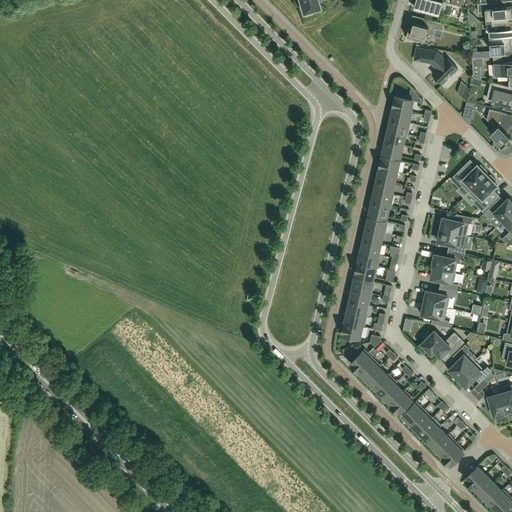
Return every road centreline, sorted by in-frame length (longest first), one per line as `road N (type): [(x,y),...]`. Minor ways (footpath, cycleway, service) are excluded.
road 1 (unknown): [(115,9),(242,128),(196,289),(22,127),(58,0)]
road 2 (residential): [(445,113),(395,332),(494,435)]
road 3 (tertiary): [(311,353),(358,138),(354,119),(329,92)]
road 4 (tertiary): [(314,103),(317,117),(263,316),(268,343),(283,359)]
road 5 (primary): [(174,511),(0,335)]
road 6 (tertiary): [(283,359),(426,504)]
road 7 (tertiary): [(439,491),(311,353)]
road 8 (unknown): [(134,26),(88,188)]
road 9 (unknown): [(186,75),(139,235)]
road 10 (tertiary): [(211,0),(314,103)]
road 11 (residential): [(401,0),(392,53),(445,113)]
road 12 (tertiary): [(329,92),(237,0)]
